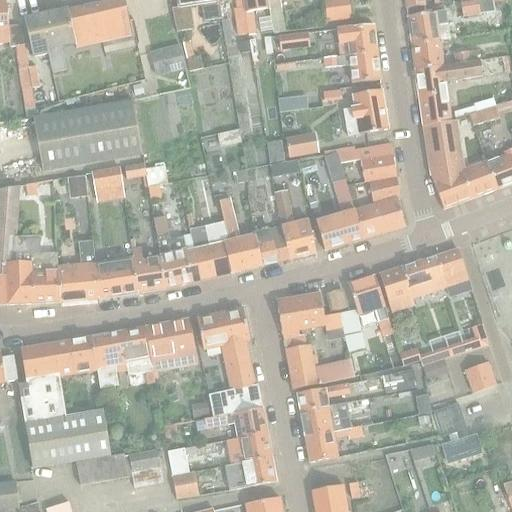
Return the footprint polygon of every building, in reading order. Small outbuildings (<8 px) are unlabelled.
[(113,0),(69,10),(77,48),(131,36),(123,0),(113,0)] [(175,0),(177,9),(201,6),(204,22),(221,20),(218,1),(218,0),(175,0)] [(218,0),(218,1),(221,0),(235,0),(237,9),(234,10),(239,37),(248,36),(242,0),(218,0)] [(242,0),(248,36),(249,35),(249,33),(257,32),(254,16),(270,13),(268,0),(242,0)] [(324,0),(328,23),(352,21),(349,0),(324,0)] [(406,0),(407,9),(426,7),(424,0),(406,0)] [(7,1),(0,2),(0,43),(11,43),(11,48),(16,47),(18,63),(19,63),(21,91),(32,89),(28,69),(21,27),(9,28),(7,1)] [(463,18),(478,16),(476,1),(461,3),(463,18)] [(77,48),(69,10),(41,16),(49,54),(53,74),(67,71),(62,47),(74,44),(75,48),(77,48)] [(412,45),(450,40),(447,25),(437,26),(435,13),(431,14),(431,11),(425,12),(426,14),(408,17),(412,45)] [(49,54),(41,16),(25,19),(33,58),(49,54)] [(375,26),(347,29),(338,30),(340,45),(349,44),(351,57),(378,54),(375,26)] [(307,34),(278,38),(280,53),(309,49),(307,34)] [(412,45),(416,71),(482,61),(471,62),(470,52),(455,53),(457,64),(443,66),(440,41),(450,40),(412,45)] [(156,75),(185,68),(179,47),(150,54),(156,75)] [(378,54),(351,57),(354,84),(381,81),(378,54)] [(336,59),(322,61),(323,70),(337,68),(336,59)] [(420,99),(421,104),(448,100),(446,82),(484,77),(482,61),(416,71),(420,99)] [(35,68),(28,69),(32,89),(39,88),(35,68)] [(361,135),(389,131),(383,91),(354,95),(361,135)] [(340,92),(322,93),(323,103),(341,101),(340,92)] [(423,128),(451,120),(448,100),(421,104),(423,128)] [(44,173),(144,155),(134,102),(34,120),(44,173)] [(474,128),(499,120),(496,109),(470,116),(474,128)] [(451,120),(423,128),(431,179),(444,212),(497,192),(487,165),(487,164),(464,172),(456,122),(451,123),(451,120)] [(301,138),(286,140),(289,159),(317,154),(315,142),(302,144),(301,138)] [(266,145),(269,165),(284,162),(281,143),(266,145)] [(369,183),(397,179),(392,145),(338,154),(341,165),(362,161),(366,183),(369,183)] [(506,158),(487,165),(497,192),(511,186),(511,151),(505,154),(506,158)] [(126,181),(146,178),(143,166),(124,169),(126,181)] [(122,186),(120,170),(91,175),(94,191),(122,186)] [(85,178),(67,180),(69,200),(87,198),(85,178)] [(373,206),(397,199),(399,199),(400,198),(397,179),(369,183),(373,206)] [(341,215),(354,212),(345,181),(333,185),(341,215)] [(0,307),(61,304),(59,268),(58,255),(40,256),(39,238),(16,239),(20,188),(0,191),(0,307)] [(282,226),(290,261),(317,254),(309,220),(294,224),(287,192),(274,195),(280,227),(282,226)] [(263,267),(255,233),(253,233),(253,236),(239,239),(229,199),(219,201),(229,242),(225,243),(232,274),(263,267)] [(397,199),(373,206),(356,211),(364,240),(405,228),(397,199)] [(297,204),(299,212),(309,210),(307,201),(297,204)] [(354,212),(341,215),(318,222),(326,251),(364,240),(356,211),(354,212)] [(166,218),(155,220),(162,258),(168,290),(194,284),(187,252),(186,252),(185,251),(183,238),(171,240),(166,218)] [(282,226),(280,227),(255,233),(263,267),(290,261),(282,226)] [(59,268),(61,304),(100,301),(97,265),(95,266),(92,243),(78,245),(80,267),(59,268)] [(187,252),(194,284),(232,274),(225,243),(187,252)] [(168,290),(162,258),(145,261),(143,248),(133,250),(134,259),(138,295),(168,290)] [(458,251),(379,276),(391,314),(413,307),(411,300),(446,289),(450,299),(471,292),(458,251)] [(138,295),(134,259),(97,265),(100,301),(138,295)] [(386,313),(375,277),(348,286),(357,313),(379,309),(381,315),(386,313)] [(332,312),(346,308),(342,293),(329,296),(332,312)] [(353,360),(316,368),(311,346),(307,347),(305,336),(301,337),(300,332),(326,327),(327,333),(342,330),(339,317),(325,319),(320,295),(277,303),(295,392),(320,387),(357,378),(353,360)] [(214,419),(223,417),(262,409),(257,386),(254,387),(246,343),(250,342),(243,310),(197,319),(204,351),(222,348),(230,392),(209,396),(214,419)] [(356,312),(340,315),(344,337),(360,334),(356,312)] [(189,321),(145,329),(151,360),(154,373),(197,366),(189,321)] [(92,339),(98,373),(100,391),(118,388),(115,367),(126,365),(129,378),(154,373),(151,360),(145,329),(92,339)] [(98,373),(92,339),(22,351),(27,384),(19,386),(32,471),(111,456),(104,413),(66,419),(60,380),(98,373)] [(399,356),(403,368),(420,363),(417,351),(399,356)] [(0,384),(6,384),(17,382),(13,358),(2,360),(1,355),(0,354),(0,384)] [(444,362),(423,369),(426,380),(448,373),(444,362)] [(475,395),(496,387),(487,364),(466,372),(475,395)] [(394,394),(415,390),(412,373),(391,377),(394,394)] [(302,413),(331,408),(329,399),(352,395),(350,385),(299,394),(302,413)] [(415,399),(418,416),(430,414),(427,397),(415,399)] [(331,408),(302,413),(307,439),(335,433),(353,430),(349,404),(331,408)] [(433,414),(442,439),(466,431),(458,406),(433,414)] [(262,409),(223,417),(225,424),(234,422),(237,439),(267,434),(262,409)] [(205,431),(220,429),(218,419),(204,422),(205,431)] [(353,430),(335,433),(307,439),(312,465),(339,459),(336,440),(350,437),(351,441),(365,438),(363,428),(353,430)] [(267,434),(237,439),(228,441),(229,448),(238,446),(241,463),(224,466),(224,467),(242,464),(272,458),(267,434)] [(475,437),(443,447),(448,465),(481,454),(475,437)] [(208,446),(210,456),(225,453),(223,443),(208,446)] [(190,450),(176,453),(178,462),(192,460),(190,450)] [(135,489),(164,483),(158,451),(129,456),(135,489)] [(116,480),(128,478),(124,456),(112,458),(116,480)] [(112,458),(100,460),(105,482),(116,480),(112,458)] [(242,464),(224,467),(229,491),(276,482),(272,458),(242,464)] [(105,482),(100,460),(88,462),(92,484),(105,482)] [(80,487),(92,484),(88,462),(76,464),(80,487)] [(333,493),(313,496),(316,511),(356,511),(353,490),(372,487),(368,462),(328,469),(333,493)] [(172,478),(174,489),(197,486),(195,473),(172,478)] [(511,511),(511,483),(503,487),(511,511)] [(0,511),(20,509),(17,485),(0,486),(0,511)] [(176,500),(199,497),(197,486),(174,489),(176,500)] [(281,511),(278,498),(244,505),(245,511),(281,511)]
